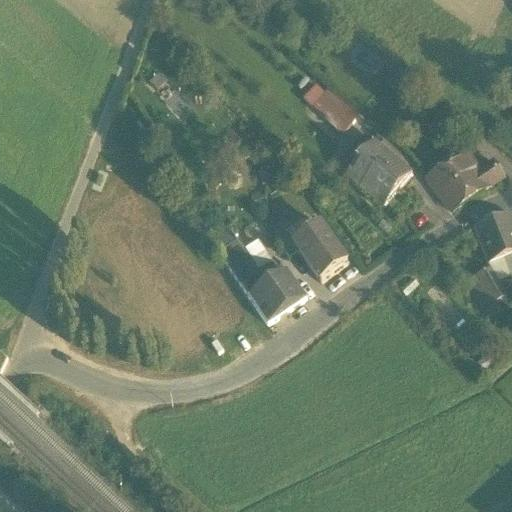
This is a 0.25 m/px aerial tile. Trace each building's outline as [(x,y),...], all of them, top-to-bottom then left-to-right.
[(314,112),(342,139),(359,118),(331,95),(314,112)] [(445,128),(462,140),(472,127),(442,104),(441,104),(423,128),(437,139),(445,128)] [(357,147),(366,155),(374,145),(365,137),(357,147)] [(374,145),(366,155),(357,147),(336,172),(345,180),(383,212),(412,177),(374,145)] [(428,183),(452,215),(462,208),(488,191),(488,190),(503,180),(493,165),(479,175),(470,159),(471,158),(465,147),(442,155),(447,162),(439,167),(443,173),(428,183)] [(474,230),(489,266),(506,259),(511,256),(511,224),(508,216),(474,230)] [(299,255),(321,286),(347,267),(320,229),(294,247),(299,255)] [(221,249),(235,240),(230,231),(215,240),(221,249)] [(276,243),(289,262),(299,255),(294,247),(285,236),(276,243)] [(287,275),(268,287),(239,243),(220,255),(250,300),(268,327),(308,301),(287,275)] [(478,276),(478,278),(492,299),(495,304),(496,304),(507,297),(490,269),(478,276)] [(483,305),(492,299),(478,278),(470,283),(483,305)] [(495,304),(492,299),(483,305),(490,316),(499,310),(496,304),(495,304)]
